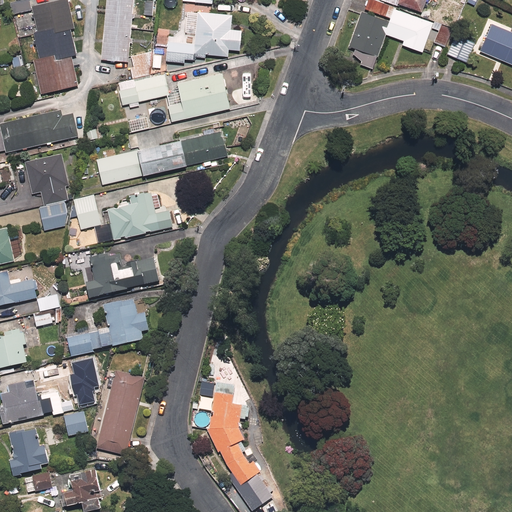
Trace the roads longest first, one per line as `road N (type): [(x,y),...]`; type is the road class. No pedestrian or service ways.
road 1 (residential): [(288,106),(257,180),(202,265),(172,409),(181,464),(216,511)]
road 2 (unclassified): [(288,106),(338,113),(429,94),(511,118)]
